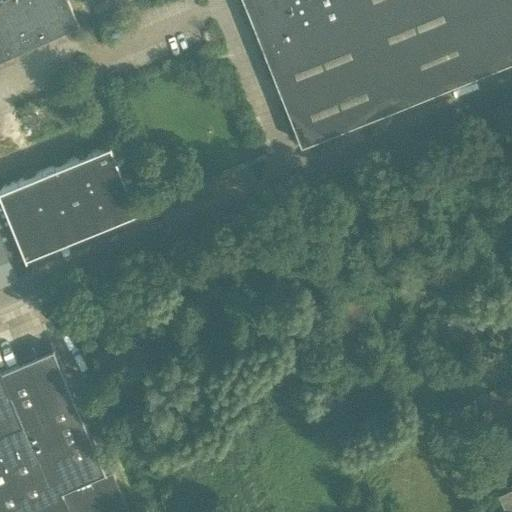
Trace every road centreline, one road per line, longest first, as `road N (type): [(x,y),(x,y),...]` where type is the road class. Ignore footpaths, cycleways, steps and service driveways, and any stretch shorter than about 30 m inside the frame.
road 1 (unclassified): [(0,299),(511,93)]
road 2 (unknown): [(313,173),(225,0)]
